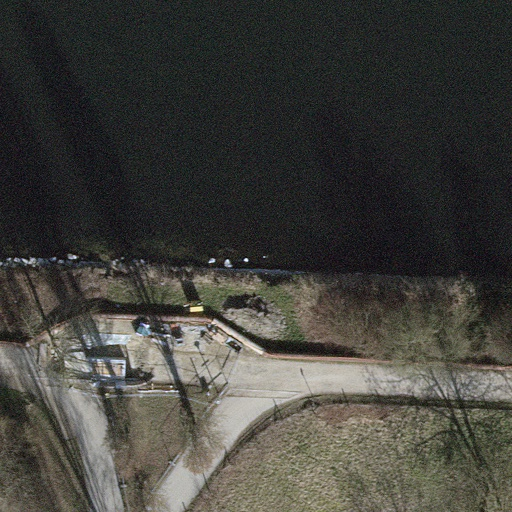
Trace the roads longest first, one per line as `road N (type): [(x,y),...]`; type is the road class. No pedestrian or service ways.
road 1 (track): [(264,370),(0,361)]
road 2 (track): [(264,370),(511,382)]
